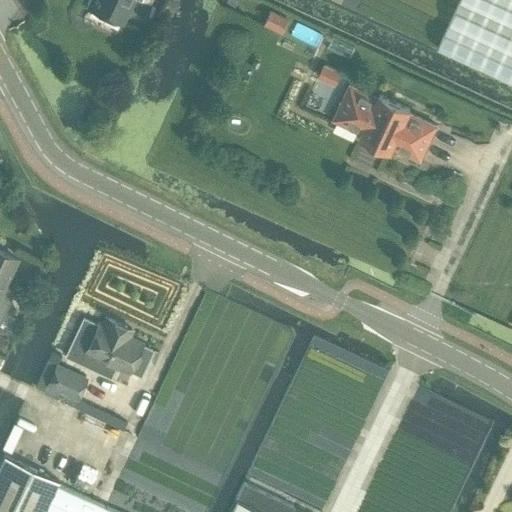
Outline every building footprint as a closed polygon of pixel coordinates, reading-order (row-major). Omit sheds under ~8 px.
[(91,0),(89,6),(121,21),(130,0),(91,0)] [(511,0),(457,0),(436,46),(511,80),(511,0)] [(289,18),(269,9),(262,25),(282,34),(289,18)] [(342,72),(324,64),(318,78),(335,86),(342,72)] [(379,94),(378,98),(350,84),(333,119),(362,132),(360,136),(390,150),(392,147),(420,160),(437,125),(408,112),(410,109),(379,94)] [(0,317),(14,288),(3,283),(15,256),(0,248),(0,317)] [(140,340),(127,334),(130,327),(104,314),(101,321),(97,320),(83,349),(85,349),(86,345),(103,353),(102,357),(126,369),(140,340)] [(56,362),(46,382),(75,395),(84,375),(56,362)] [(90,405),(86,412),(123,430),(126,422),(90,405)] [(3,455),(0,461),(0,511),(42,511),(56,483),(58,480),(3,455)] [(228,511),(290,511),(293,507),(247,484),(243,482),(235,499),(228,511)] [(118,511),(106,506),(103,505),(89,498),(56,483),(42,511),(118,511)]
